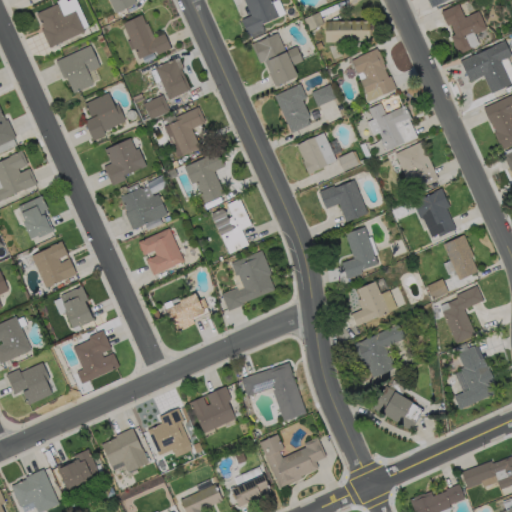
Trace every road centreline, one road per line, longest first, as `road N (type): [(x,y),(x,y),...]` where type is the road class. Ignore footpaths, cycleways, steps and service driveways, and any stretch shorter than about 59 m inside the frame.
road 1 (residential): [(378,511),(321,375),(297,238),(190,0)]
road 2 (residential): [(165,376),(0,7)]
road 3 (residential): [(310,309),(0,450)]
road 4 (residential): [(511,260),(393,0)]
road 5 (residential): [(511,420),(307,511)]
